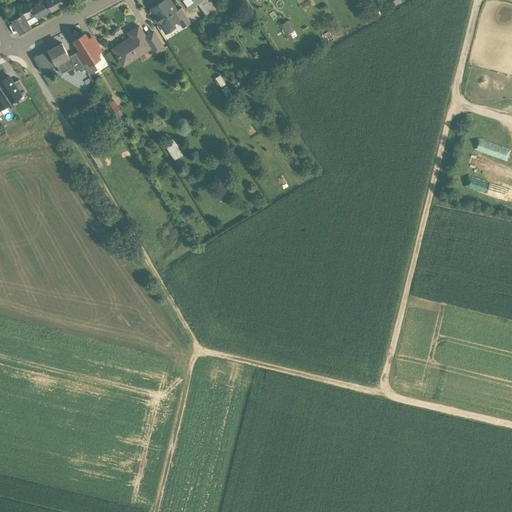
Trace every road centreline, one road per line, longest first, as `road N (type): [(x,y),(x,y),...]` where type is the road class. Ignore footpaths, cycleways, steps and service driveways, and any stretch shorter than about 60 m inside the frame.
road 1 (track): [(199,346),(382,388),(477,0)]
road 2 (track): [(20,43),(199,346)]
road 3 (track): [(158,511),(199,346)]
road 4 (track): [(382,388),(511,420)]
